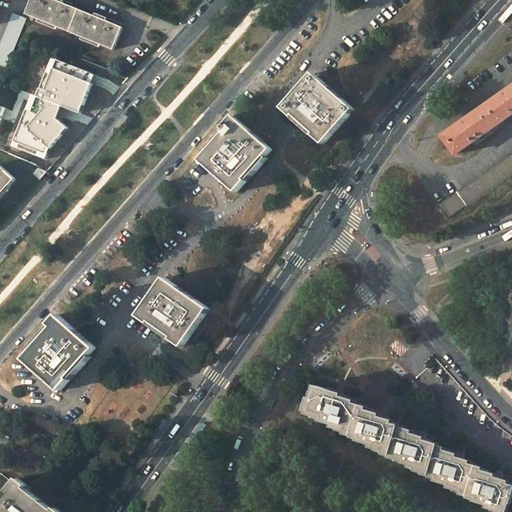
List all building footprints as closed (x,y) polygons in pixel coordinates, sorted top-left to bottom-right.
[(53,0),(32,0),(26,15),(113,51),(122,28),(53,0)] [(13,15),(0,46),(0,66),(6,69),(26,20),(13,15)] [(97,75),(51,56),(36,95),(32,94),(11,145),(47,159),(51,148),(68,128),(58,119),(64,106),(81,114),(97,75)] [(283,109),(324,145),(355,110),(314,74),(283,109)] [(511,87),(511,88),(488,105),(501,123),(511,115),(511,87)] [(501,123),(488,105),(452,130),(444,136),(457,154),(501,123)] [(273,149),(259,137),(235,116),(224,129),(227,132),(201,160),(238,192),(248,181),(246,179),(273,149)] [(511,153),(439,205),(448,218),(511,172),(511,153)] [(0,197),(15,180),(0,166),(0,197)] [(46,172),(39,169),(33,175),(40,180),(46,172)] [(166,279),(139,315),(184,348),(210,310),(166,279)] [(96,348),(59,315),(50,326),(53,328),(26,360),(62,391),(72,380),(70,379),(96,348)] [(353,436),(362,405),(363,403),(356,402),(357,399),(350,397),(350,396),(343,394),(345,388),(338,387),(337,391),(331,389),(330,391),(317,386),(315,392),(313,391),(311,398),(310,398),(307,410),(309,411),(308,415),(315,417),(315,418),(321,420),(320,421),(334,425),(333,428),(340,430),(339,431),(347,433),(346,435),(353,436)] [(391,457),(401,425),(401,423),(393,421),(394,420),(388,418),(390,412),(383,410),(382,414),(376,412),(376,410),(369,409),(370,407),(362,405),(353,436),(352,438),(359,440),(359,442),(372,445),(371,448),(378,450),(377,451),(384,453),(383,454),(391,457)] [(429,477),(439,445),(439,444),(432,442),(432,440),(425,438),(427,432),(421,430),(420,434),(414,433),(414,430),(407,429),(407,426),(401,425),(391,457),(390,458),(397,460),(397,462),(410,466),(409,468),(416,470),(416,472),(422,474),(422,475),(429,477)] [(467,497),(477,465),(477,464),(470,462),(471,460),(464,458),(465,453),(459,451),(458,454),(451,452),(452,450),(445,449),(445,447),(439,445),(429,477),(429,478),(435,480),(435,482),(449,486),(448,489),(454,490),(453,491),(460,494),(460,495),(467,497)] [(505,511),(511,493),(511,483),(507,482),(508,480),(502,478),(503,473),(497,472),(496,474),(489,473),(489,471),(483,469),(483,467),(477,465),(467,497),(467,499),(473,501),(473,502),(486,506),(486,508),(492,510),(492,511),(505,511)] [(26,488),(29,485),(20,479),(14,486),(1,475),(0,476),(0,511),(62,511),(57,508),(55,511),(26,488)]
